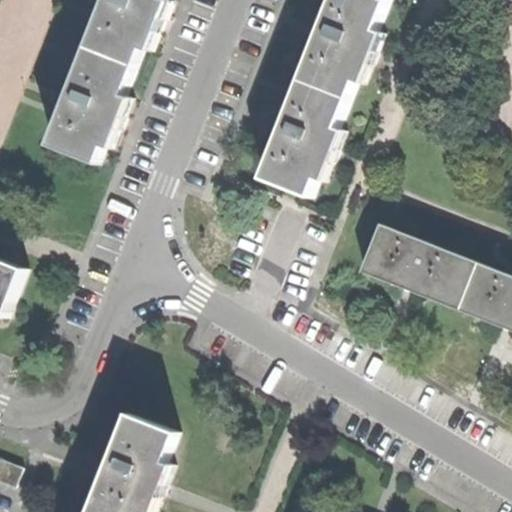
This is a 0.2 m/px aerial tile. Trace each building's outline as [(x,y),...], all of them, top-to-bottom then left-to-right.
[(112,0),(56,144),(101,162),(109,144),(116,147),(125,125),(136,97),(128,94),(146,47),(155,50),(163,28),(174,0),(112,0)] [(319,45),(306,80),(355,99),(362,80),(371,84),(390,34),(382,31),(394,1),(389,0),(337,0),(326,31),(318,28),(315,36),(312,43),(319,45)] [(355,99),(306,80),(287,130),(280,127),(278,134),(275,140),(281,142),(267,178),(317,197),(324,179),(333,182),(352,132),(343,129),(355,99)] [(511,273),(386,224),(367,271),(407,287),(509,327),(511,328),(511,273)] [(0,257),(0,314),(12,319),(31,270),(0,257)] [(160,511),(179,464),(171,462),(183,432),(136,414),(117,462),(109,459),(107,465),(105,472),(112,475),(97,511),(160,511)] [(0,456),(0,479),(18,486),(25,466),(0,456)]
